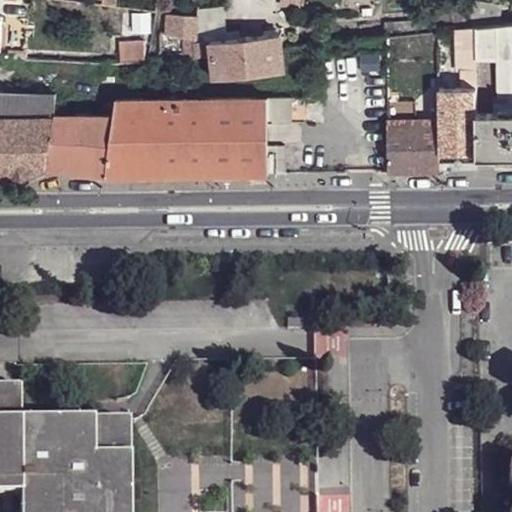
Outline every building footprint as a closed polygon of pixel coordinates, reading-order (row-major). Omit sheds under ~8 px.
[(475,27),(493,24),(498,6),(473,1),(471,6),(467,28),(475,27)] [(225,5),(190,6),(189,14),(198,16),(197,36),(198,41),(211,40),(230,38),(225,5)] [(467,28),(471,6),(439,10),(439,15),(428,16),(428,18),(390,22),(392,36),(438,31),(441,30),(467,28)] [(186,37),(197,36),(198,16),(189,14),(166,14),(165,32),(186,37)] [(496,60),(511,59),(511,23),(493,24),(475,27),(474,40),(475,60),(496,60)] [(216,80),(284,71),(282,48),(281,33),(230,38),(211,40),(214,57),(216,80)] [(189,61),(199,60),(196,42),(198,41),(197,36),(186,37),(188,57),(189,61)] [(102,40),(103,64),(117,65),(135,64),(135,41),(102,40)] [(199,60),(214,57),(211,40),(198,41),(196,42),(199,60)] [(460,69),(475,69),(475,60),(474,40),(456,40),(456,67),(460,69)] [(509,112),(511,112),(511,59),(496,60),(497,98),(509,98),(508,105),(509,112)] [(476,86),(475,69),(460,69),(460,86),(476,86)] [(439,156),(477,157),(477,114),(476,86),(460,86),(440,86),(440,120),(439,156)] [(0,116),(56,116),(57,94),(0,90),(0,116)] [(270,98),(119,99),(116,117),(106,176),(110,176),(163,175),(251,174),(268,174),(271,174),(270,172),(303,173),(303,146),(270,146),(270,122),(293,122),(293,98),(270,98)] [(493,155),(511,155),(511,112),(509,112),(501,113),(492,114),(493,155)] [(477,157),(493,155),(492,114),(477,114),(477,157)] [(0,116),(0,176),(29,176),(48,168),(56,116),(0,116)] [(116,117),(56,116),(48,168),(106,176),(116,117)] [(390,171),(440,172),(439,156),(440,120),(390,121),(390,171)] [(0,387),(0,421),(20,422),(20,387),(0,387)] [(0,494),(20,494),(20,511),(129,511),(129,420),(20,422),(0,421),(0,494)]
